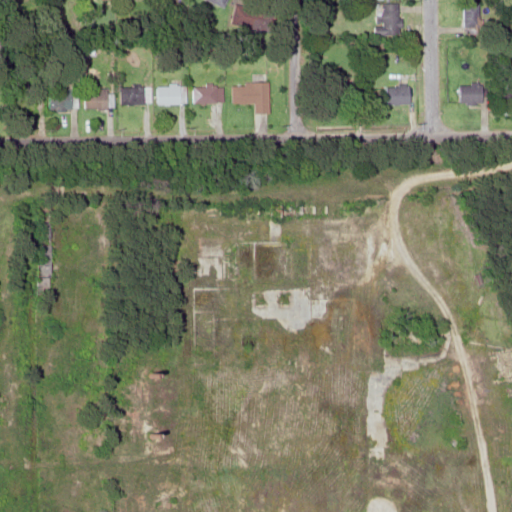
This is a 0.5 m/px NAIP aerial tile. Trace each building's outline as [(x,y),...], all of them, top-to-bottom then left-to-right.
[(398,34),(398,2),(379,2),(379,25),(371,25),(371,34),(398,34)] [(477,2),(460,2),(460,28),(477,28),(477,2)] [(229,102),(251,102),(251,111),(267,111),(267,82),(229,82),(229,102)] [(221,102),(220,83),(192,84),(192,103),(221,102)] [(455,102),(479,102),(479,83),(455,83),(455,102)] [(117,103),(143,103),(143,85),(117,85),(117,103)] [(154,102),(184,102),(184,85),(154,85),(154,102)] [(406,104),(406,85),(382,85),(382,104),(406,104)] [(81,108),(105,108),(105,87),(81,87),(81,108)] [(36,91),(16,89),(14,106),(33,108),(36,91)] [(47,108),(70,108),(70,91),(47,91),(47,108)] [(259,221),(294,221),(294,204),(259,204),(259,221)] [(193,511),(354,511),(353,446),(454,445),(453,369),(352,370),(350,298),(307,298),(306,241),(231,243),(231,287),(190,287),(193,511)] [(36,283),(48,283),(48,243),(36,243),(36,283)]
